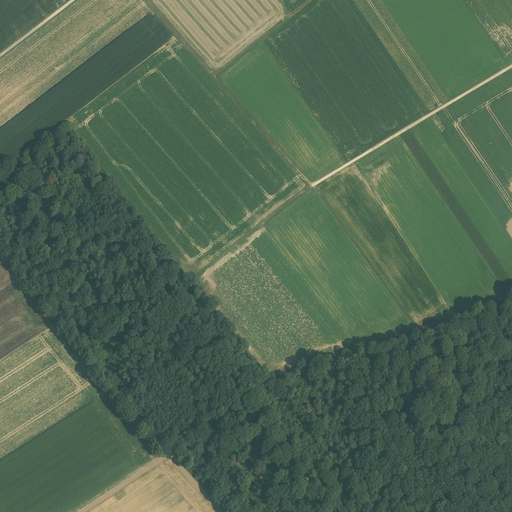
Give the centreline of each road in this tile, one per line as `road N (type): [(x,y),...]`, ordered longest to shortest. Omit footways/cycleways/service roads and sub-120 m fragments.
road 1 (track): [(422,339),(316,188),(145,0)]
road 2 (track): [(0,179),(70,123),(271,384)]
road 3 (track): [(511,67),(313,190),(193,283)]
road 4 (track): [(173,447),(316,361),(422,339),(511,296)]
road 5 (track): [(0,248),(158,456)]
road 6 (track): [(422,339),(511,446)]
road 7 (track): [(218,79),(316,0)]
